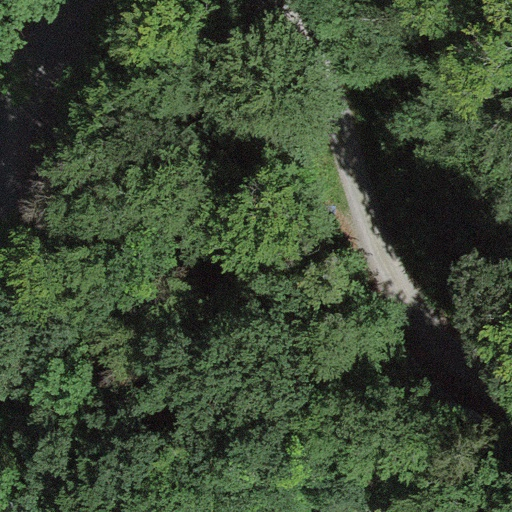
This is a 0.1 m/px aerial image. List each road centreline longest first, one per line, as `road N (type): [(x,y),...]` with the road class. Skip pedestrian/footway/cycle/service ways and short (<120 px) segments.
road 1 (track): [(62,511),(3,232),(0,119),(64,0)]
road 2 (track): [(268,0),(437,351),(511,420)]
